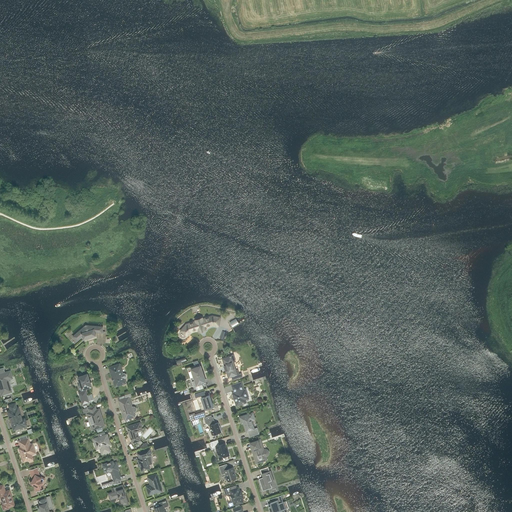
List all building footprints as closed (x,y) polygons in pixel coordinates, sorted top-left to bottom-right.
[(205,327),(213,325),(219,326),(220,318),(212,317),(203,320),(202,316),(195,318),(196,322),(186,325),(181,331),(187,336),(191,332),(199,329),(199,332),(206,330),(205,327)] [(96,336),(95,332),(102,333),(103,327),(88,326),(88,327),(86,325),(85,328),(84,327),(73,337),(77,341),(83,337),(84,340),(96,336)] [(231,356),(230,356),(230,357),(223,359),(225,366),(224,366),(226,371),(227,371),(229,378),(232,377),(233,380),(243,377),(242,373),(239,374),(238,371),(236,371),(233,362),(235,361),(233,355),(231,356)] [(125,374),(123,374),(122,374),(119,365),(110,368),(116,386),(125,383),(124,378),(125,378),(126,377),(126,376),(126,375),(126,374),(125,374)] [(204,378),(201,367),(192,369),(196,381),(193,382),(194,386),(195,385),(197,391),(204,388),(201,379),(204,378)] [(0,390),(1,395),(11,392),(7,380),(12,378),(10,371),(4,373),(3,368),(0,369),(0,390)] [(91,386),(88,374),(84,376),(83,375),(83,374),(82,374),(81,374),(80,375),(80,376),(80,377),(78,377),(81,384),(80,384),(80,385),(79,385),(79,386),(79,387),(80,387),(80,388),(81,388),(82,388),(82,389),(91,386)] [(232,386),(235,394),(233,395),(233,397),(234,396),(237,406),(246,403),(244,398),(247,397),(247,396),(247,395),(246,392),(245,391),(245,390),(244,391),(241,383),(232,386)] [(90,403),(86,390),(79,393),(82,405),(83,405),(84,404),(86,404),(90,403)] [(205,409),(213,407),(210,395),(206,397),(204,391),(195,394),(196,397),(202,395),(202,398),(201,398),(205,409)] [(119,401),(125,419),(135,416),(133,412),(135,412),(136,411),(137,409),(136,408),(135,407),(133,407),(132,407),(129,398),(119,401)] [(21,415),(20,415),(17,409),(15,403),(8,405),(10,411),(8,412),(10,418),(9,418),(11,423),(12,423),(14,429),(15,429),(16,430),(20,428),(19,427),(24,426),(24,425),(26,425),(24,419),(22,419),(21,415)] [(90,422),(86,423),(88,426),(91,425),(91,426),(92,430),(96,429),(97,432),(103,431),(101,426),(104,425),(99,410),(96,411),(95,407),(89,409),(90,413),(89,413),(91,419),(89,420),(90,422)] [(244,421),(247,431),(248,431),(250,437),(259,434),(257,428),(254,429),(251,421),(255,420),(253,413),(240,417),(241,422),(244,421)] [(214,421),(213,417),(210,418),(209,415),(204,417),(206,424),(210,426),(211,430),(210,433),(212,434),(213,435),(214,435),(216,436),(217,434),(222,432),(220,428),(218,423),(214,424),(213,421),(214,421)] [(140,423),(128,427),(133,443),(140,440),(137,432),(142,430),(140,423)] [(110,444),(107,435),(94,439),(97,449),(100,448),(102,454),(110,451),(108,445),(110,444)] [(28,439),(19,442),(21,448),(19,449),(23,462),(32,459),(30,454),(35,453),(32,444),(30,445),(28,439)] [(220,459),(222,459),(223,462),(229,460),(228,456),(229,455),(228,450),(227,450),(225,443),(219,445),(218,440),(211,442),(213,449),(218,447),(220,453),(218,453),(220,459)] [(261,448),(262,447),(260,440),(251,443),(257,463),(266,460),(265,456),(266,456),(267,456),(268,454),(268,453),(268,451),(267,450),(265,450),(263,451),(261,448)] [(151,460),(150,453),(149,450),(145,451),(138,453),(140,459),(138,460),(142,471),(150,468),(148,465),(151,464),(149,460),(151,460)] [(120,479),(117,470),(118,470),(116,463),(113,464),(113,462),(104,465),(106,472),(111,470),(112,473),(113,473),(114,477),(113,478),(115,481),(120,479)] [(226,477),(225,480),(228,481),(236,479),(235,475),(234,471),(233,468),(228,469),(227,464),(219,467),(222,475),(225,474),(226,477)] [(41,485),(44,479),(38,476),(37,473),(38,472),(37,468),(29,470),(31,475),(32,475),(33,478),(30,484),(36,487),(37,491),(36,492),(44,489),(43,489),(41,485)] [(264,478),(260,479),(263,490),(271,488),(270,483),(274,482),(270,471),(269,471),(268,468),(261,470),(262,473),(264,478)] [(147,487),(150,494),(161,491),(156,475),(149,477),(151,485),(147,487)] [(14,505),(9,490),(5,492),(3,485),(0,485),(0,495),(3,505),(2,505),(3,510),(9,508),(8,507),(14,505)] [(109,494),(111,500),(111,501),(112,501),(113,501),(115,501),(115,500),(116,499),(116,498),(120,497),(122,506),(128,504),(122,486),(112,489),(114,492),(109,494)] [(231,487),(224,489),(226,494),(230,493),(231,495),(229,495),(231,499),(233,498),(234,500),(228,501),(230,506),(243,502),(242,498),(243,497),(241,491),(239,492),(238,488),(232,490),(231,487)] [(48,511),(48,508),(53,506),(50,496),(37,500),(39,506),(39,505),(41,510),(39,511),(51,511),(49,511),(48,511)] [(285,509),(283,502),(282,502),(279,496),(270,499),(272,506),(269,506),(270,511),(285,511),(284,510),(285,509)] [(165,511),(164,508),(168,506),(166,500),(159,503),(160,507),(155,509),(155,511),(165,511)]
